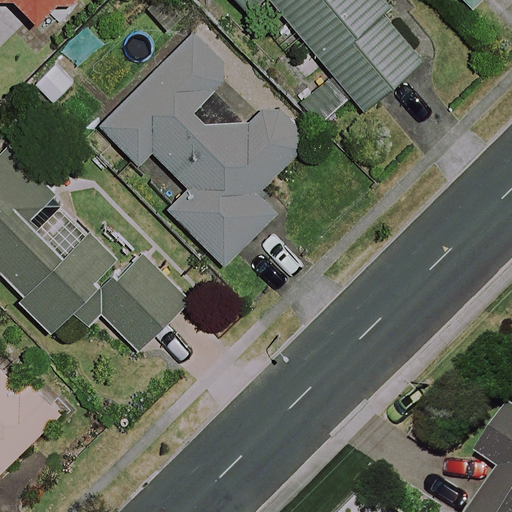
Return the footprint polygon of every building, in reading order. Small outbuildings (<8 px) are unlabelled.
[(6,0),(42,34),(74,0),(6,0)] [(390,5),(385,0),(236,0),(246,11),(258,0),(270,0),(362,110),(419,62),(379,15),(390,5)] [(457,0),(470,13),(482,0),(457,0)] [(302,148),(193,37),(102,126),(139,164),(153,151),(189,188),(168,209),(224,265),(275,215),(254,194),(302,148)] [(0,166),(0,277),(52,331),(96,289),(32,221),(53,201),(11,156),(0,166)] [(133,259),(76,313),(87,325),(99,314),(137,354),(183,311),(133,259)] [(18,389),(0,370),(0,473),(59,415),(26,382),(18,389)] [(511,511),(511,406),(510,405),(476,451),(502,470),(472,511),(511,511)]
